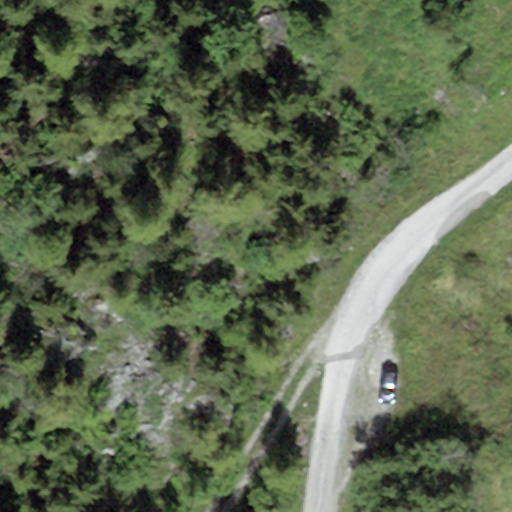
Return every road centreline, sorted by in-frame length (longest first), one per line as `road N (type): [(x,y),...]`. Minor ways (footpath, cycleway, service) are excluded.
road 1 (track): [(321,511),(343,355),(381,273),(511,170)]
road 2 (track): [(215,511),(326,352),(343,355)]
